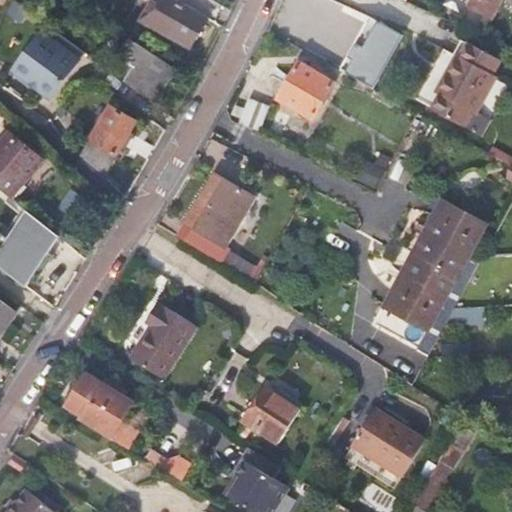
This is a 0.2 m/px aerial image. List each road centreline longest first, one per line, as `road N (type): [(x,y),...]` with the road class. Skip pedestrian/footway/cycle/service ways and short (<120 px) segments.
road 1 (residential): [(191,115),(140,217),(0,431)]
road 2 (residential): [(375,212),(191,115)]
road 3 (residential): [(252,0),(191,115)]
